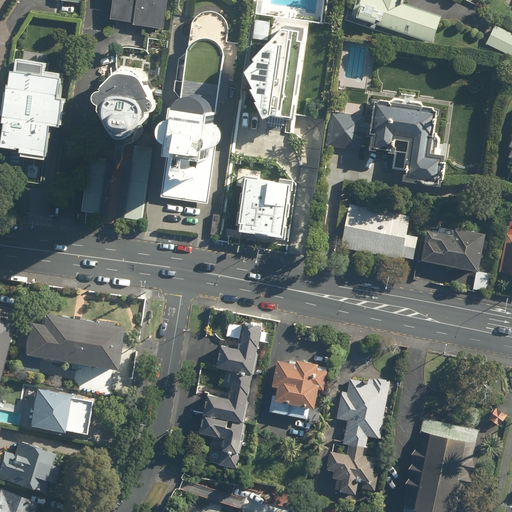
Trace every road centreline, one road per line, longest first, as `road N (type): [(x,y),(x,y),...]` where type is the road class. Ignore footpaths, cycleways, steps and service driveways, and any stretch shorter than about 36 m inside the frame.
road 1 (secondary): [(511,333),(185,269)]
road 2 (residential): [(185,269),(154,456),(122,511)]
road 3 (secondary): [(185,269),(0,245)]
